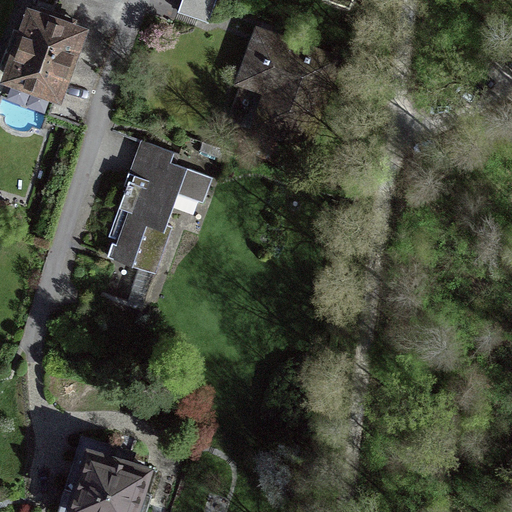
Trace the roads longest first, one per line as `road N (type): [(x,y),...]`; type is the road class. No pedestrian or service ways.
road 1 (track): [(393,137),(339,511)]
road 2 (residential): [(39,317),(147,0)]
road 3 (track): [(412,0),(393,137)]
road 4 (track): [(393,137),(511,74)]
